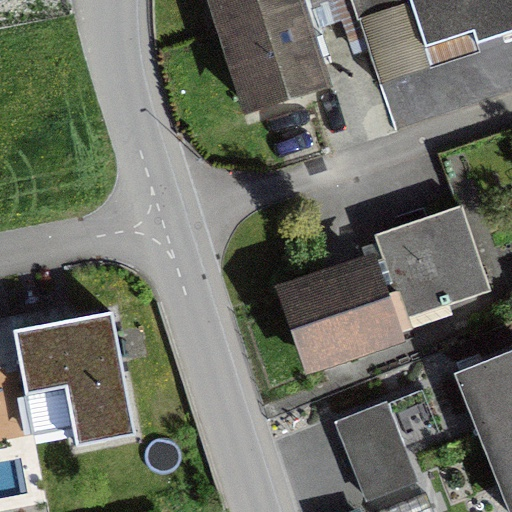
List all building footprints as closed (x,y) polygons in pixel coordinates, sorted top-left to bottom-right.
[(302,0),(213,0),(249,108),(330,82),(311,26),(302,0)] [(511,37),(511,0),(349,0),(367,53),(379,88),(482,54),(480,48),(511,37)] [(491,294),(463,209),(375,239),(383,264),(375,266),(293,294),(316,362),(413,329),(411,321),(491,294)] [(75,307),(0,321),(0,371),(19,367),(13,336),(78,323),(75,307)] [(78,323),(13,336),(19,367),(25,399),(18,400),(25,438),(33,436),(33,438),(72,430),(76,454),(138,442),(114,316),(78,323)] [(511,356),(461,377),(511,507),(511,356)] [(418,486),(388,404),(336,423),(366,505),(418,486)]
